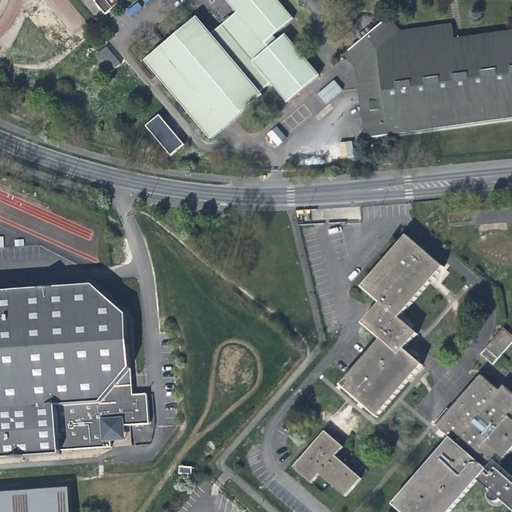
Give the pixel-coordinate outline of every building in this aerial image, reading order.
[(96,0),(95,1),(106,14),(123,0),(96,0)] [(318,78),(284,36),(276,42),(272,36),(292,20),(275,0),(222,0),(235,15),(209,36),(195,19),(145,61),(210,140),(261,98),(257,93),(271,83),(287,103),(318,78)] [(342,55),(350,63),(354,67),(364,138),(511,117),(511,29),(453,37),(450,23),(398,30),(387,17),(342,55)] [(106,46),(93,56),(108,74),(121,63),(106,46)] [(334,79),(317,93),(325,104),(342,90),(334,79)] [(159,115),(144,127),(169,156),(183,144),(159,115)] [(277,146),(287,137),(276,126),(266,135),(277,146)] [(339,142),(341,158),(353,156),(351,141),(339,142)] [(376,417),(421,366),(403,350),(416,334),(398,319),(442,268),(406,236),(361,288),(380,303),(362,324),(380,340),(340,386),(376,417)] [(0,459),(50,455),(50,452),(101,447),(100,438),(111,436),(110,426),(138,423),(136,393),(122,394),(115,314),(79,285),(0,292),(0,459)] [(511,341),(511,336),(503,328),(480,355),(492,365),(500,355),(511,341)] [(449,511),(477,480),(484,486),(494,475),(491,473),(495,468),(511,448),(511,393),(503,385),(498,391),(481,375),(436,427),(449,438),(392,505),(400,511),(449,511)] [(344,496),(360,479),(335,456),(342,447),(324,431),(292,467),(311,483),(319,474),(344,496)] [(180,475),(193,476),(193,467),(181,467),(180,475)] [(511,511),(511,482),(495,468),(491,473),(494,475),(484,486),(511,510),(511,511)] [(62,511),(60,488),(0,493),(0,511),(62,511)]
